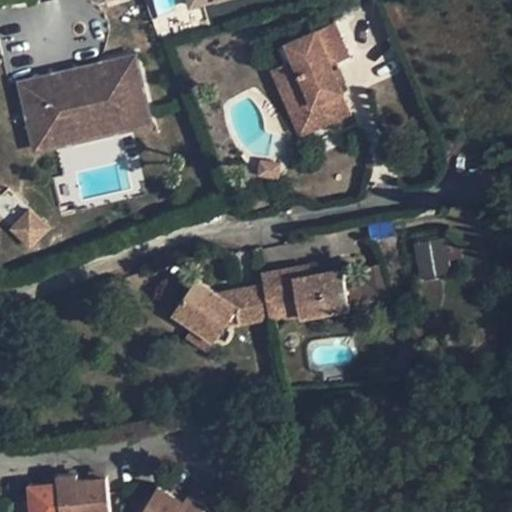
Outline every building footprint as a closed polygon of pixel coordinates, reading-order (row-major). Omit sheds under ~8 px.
[(192,6),(177,10),(182,28),(197,24),(192,6)] [(316,29),(279,45),(286,62),(272,67),(291,111),(323,98),(332,119),(351,111),(343,90),(331,64),(349,56),(334,21),(316,29)] [(55,73),(21,81),(27,109),(30,108),(34,125),(31,126),(36,149),(70,141),(68,129),(114,118),(117,130),(151,122),(136,54),(101,62),(102,67),(56,78),(55,73)] [(101,62),(55,73),(56,78),(102,67),(101,62)] [(323,98),(291,111),(300,132),(332,119),(323,98)] [(114,118),(68,129),(70,141),(117,130),(114,118)] [(48,227),(30,209),(12,227),(30,245),(48,227)] [(447,277),(446,240),(415,240),(416,278),(447,277)] [(309,264),(293,267),(295,276),(311,273),(309,264)] [(388,300),(382,264),(364,268),(368,284),(388,300)] [(293,267),(263,272),(265,284),(268,302),(298,296),(301,310),(302,315),(350,306),(346,288),(343,267),(311,273),(295,276),(293,267)] [(265,284),(234,290),(237,305),(218,292),(197,277),(174,310),(195,323),(215,338),(224,324),(270,316),(268,302),(265,284)] [(368,284),(346,288),(350,306),(388,300),(368,284)] [(234,290),(218,292),(237,305),(234,290)] [(268,302),(270,316),(285,313),(301,310),(298,296),(268,302)] [(195,323),(186,336),(206,350),(215,338),(195,323)] [(402,350),(395,365),(405,370),(412,357),(402,350)] [(78,472),(57,474),(58,480),(59,480),(61,511),(82,511),(79,478),(78,472)] [(111,511),(107,475),(79,478),(82,511),(111,511)] [(58,480),(28,483),(30,511),(61,511),(59,480),(58,480)] [(159,483),(141,511),(177,511),(184,499),(173,492),(159,483)] [(188,494),(176,487),(173,492),(184,499),(188,494)] [(177,511),(201,511),(202,510),(205,505),(188,494),(184,499),(177,511)]
